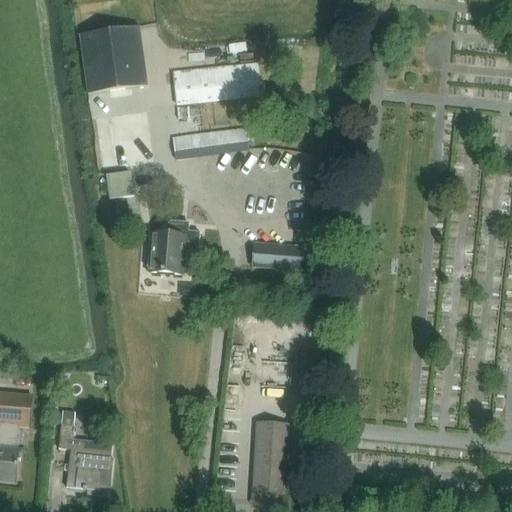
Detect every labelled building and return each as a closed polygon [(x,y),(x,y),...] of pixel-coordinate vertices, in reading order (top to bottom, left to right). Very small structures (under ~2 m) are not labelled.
[(138,29),(79,37),(88,97),(147,88),(138,29)] [(173,75),(176,106),(260,97),(257,66),(173,75)] [(253,145),(251,129),(172,139),(175,162),(248,153),(247,146),(253,145)] [(108,176),(111,202),(135,199),(132,173),(108,176)] [(122,205),(115,206),(116,215),(124,214),(122,205)] [(151,234),(148,273),(185,275),(187,252),(199,252),(200,232),(189,232),(188,232),(188,237),(162,235),(151,234)] [(304,250),(254,244),(251,269),(302,274),(304,250)] [(318,352),(298,350),(295,390),(315,392),(318,352)] [(28,429),(32,398),(0,394),(0,481),(15,483),(19,450),(17,450),(19,428),(28,429)] [(63,413),(61,427),(74,428),(76,415),(63,413)] [(260,426),(255,506),(281,508),(286,428),(260,426)] [(71,451),(67,489),(83,491),(83,492),(87,492),(87,491),(100,493),(100,489),(110,490),(114,461),(111,460),(113,446),(87,443),(86,444),(79,443),(73,442),(74,428),(61,427),(60,450),(71,451)]
